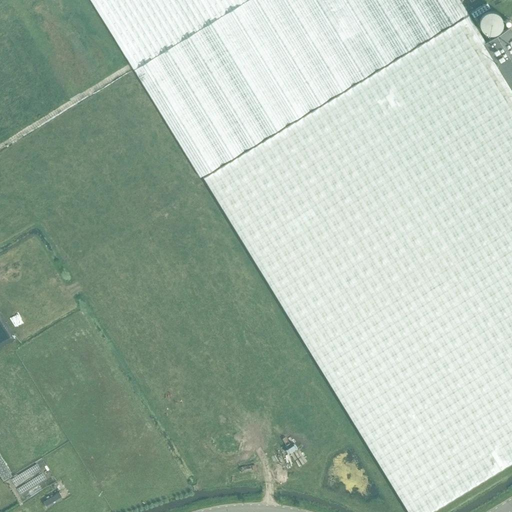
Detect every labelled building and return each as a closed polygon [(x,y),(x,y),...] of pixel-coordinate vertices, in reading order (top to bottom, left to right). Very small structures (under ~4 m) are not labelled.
[(89,0),(132,68),(241,1),(242,0),(89,0)] [(247,0),(134,70),(199,177),(462,16),(467,13),(458,0),(247,0)] [(479,19),(479,23),(480,26),(482,30),(486,33),(491,34),(497,32),(501,28),(503,23),(502,17),(497,12),(491,10),(486,11),(482,14),(479,19)] [(511,31),(510,28),(485,43),(467,13),(462,16),(464,19),(203,178),(345,409),(511,307),(511,93),(511,92),(511,31)] [(511,307),(345,409),(407,511),(430,511),(511,462),(511,307)] [(12,477),(0,457),(0,477),(3,483),(12,477)] [(47,508),(63,498),(59,492),(43,502),(47,508)]
